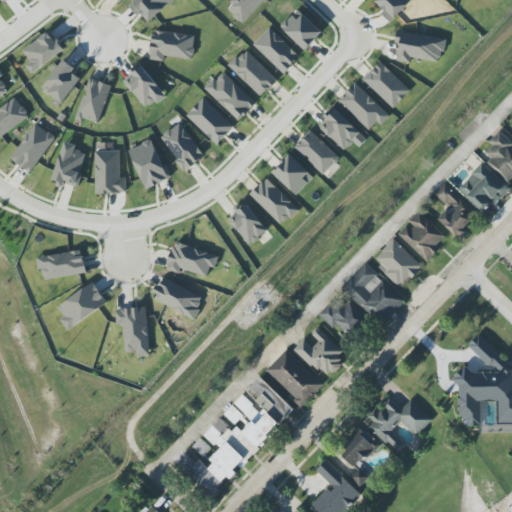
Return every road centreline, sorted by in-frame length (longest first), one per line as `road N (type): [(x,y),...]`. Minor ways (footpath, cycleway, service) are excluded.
road 1 (residential): [(325,0),(351,25),(344,55),(200,199),(124,224),(37,209),(0,185)]
road 2 (residential): [(511,221),(235,511)]
